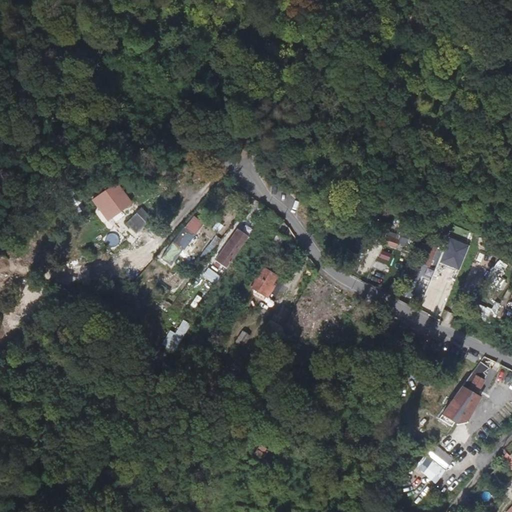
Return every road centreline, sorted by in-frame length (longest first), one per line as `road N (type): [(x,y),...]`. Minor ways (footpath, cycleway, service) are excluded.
road 1 (residential): [(511,362),(339,276),(242,162),(224,153)]
road 2 (track): [(224,153),(63,167),(0,213)]
road 3 (unknown): [(511,150),(367,135)]
road 4 (unknown): [(407,28),(386,125),(367,135)]
